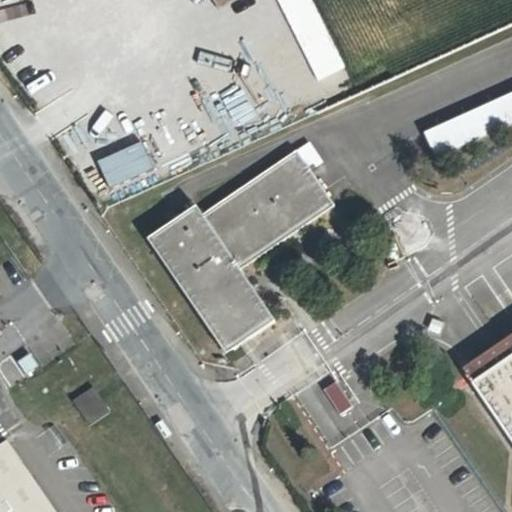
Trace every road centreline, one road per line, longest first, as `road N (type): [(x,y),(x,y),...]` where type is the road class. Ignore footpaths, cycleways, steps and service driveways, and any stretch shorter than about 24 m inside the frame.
road 1 (residential): [(259,511),(0,141)]
road 2 (unknown): [(207,436),(511,227)]
road 3 (unknown): [(472,511),(427,454),(412,457),(387,483),(394,511)]
road 4 (unknown): [(0,401),(75,511)]
